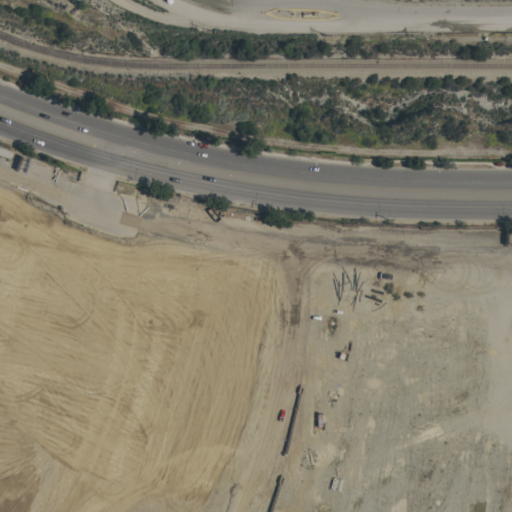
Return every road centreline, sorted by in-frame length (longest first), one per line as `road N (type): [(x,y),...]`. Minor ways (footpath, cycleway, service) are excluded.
road 1 (primary): [(511,197),(302,192),(182,173)]
road 2 (primary): [(116,156),(0,116)]
